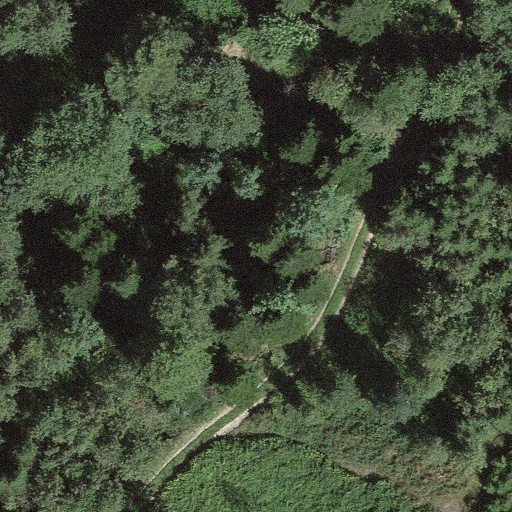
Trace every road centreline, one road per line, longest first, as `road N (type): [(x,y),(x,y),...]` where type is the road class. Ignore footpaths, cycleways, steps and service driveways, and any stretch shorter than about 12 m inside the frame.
road 1 (track): [(459,0),(345,286),(319,331),(135,511)]
road 2 (track): [(0,198),(272,68),(359,37),(397,35),(440,46),(511,16)]
